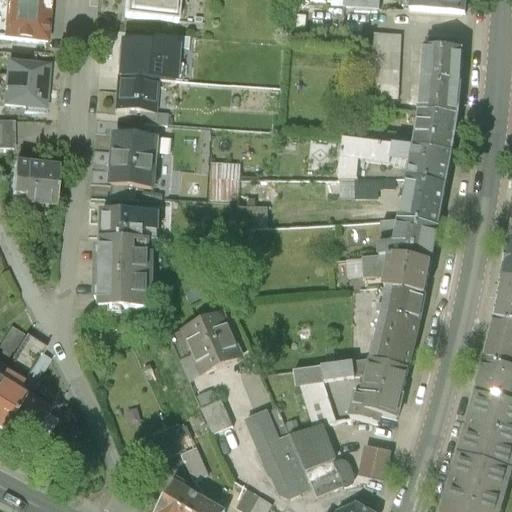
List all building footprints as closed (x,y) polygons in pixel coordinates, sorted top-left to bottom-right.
[(50,0),(0,0),(0,9),(1,9),(0,19),(0,39),(47,44),(50,0)] [(180,0),(126,0),(125,18),(179,22),(180,0)] [(379,0),(343,0),(343,8),(379,10),(379,0)] [(410,0),(409,12),(465,15),(465,0),(410,0)] [(131,41),(152,41),(152,31),(131,31),(131,41)] [(154,34),(153,46),(177,48),(189,49),(190,37),(154,34)] [(399,37),(367,35),(365,70),(376,71),(374,97),(396,98),(399,37)] [(121,44),(119,78),(156,81),(174,82),(177,48),(153,46),(121,44)] [(462,53),(426,50),(421,115),(457,119),(462,53)] [(49,56),(33,55),(32,67),(8,65),(5,105),(26,106),(26,113),(45,114),(49,56)] [(156,81),(119,78),(116,110),(154,113),(156,81)] [(457,119),(421,115),(416,150),(452,154),(457,119)] [(14,123),(0,122),(0,136),(14,136),(14,123)] [(157,139),(116,135),(111,186),(134,189),(152,190),(157,139)] [(0,149),(14,150),(14,136),(0,136),(0,149)] [(416,150),(344,143),(342,162),(392,166),(393,161),(402,162),(414,157),(409,181),(445,188),(452,154),(416,150)] [(209,199),(238,199),(239,162),(210,161),(209,199)] [(60,169),(29,165),(16,163),(13,196),(25,197),(24,205),(56,208),(60,169)] [(445,188),(409,181),(400,223),(436,231),(445,188)] [(134,189),(111,186),(109,200),(133,201),(134,189)] [(267,230),(268,207),(237,206),(236,229),(267,230)] [(157,214),(101,212),(100,240),(142,242),(143,231),(157,231),(157,214)] [(436,231),(400,223),(395,246),(377,248),(379,261),(389,260),(429,268),(436,231)] [(142,242),(100,240),(100,248),(96,248),(95,259),(99,259),(99,289),(94,288),(94,299),(98,299),(98,308),(145,309),(146,296),(150,296),(152,255),(147,255),(148,242),(142,242)] [(511,245),(508,245),(501,279),(511,281),(511,245)] [(429,268),(389,260),(379,261),(362,263),(364,276),(381,274),(388,272),(384,292),(423,299),(429,268)] [(511,281),(501,279),(494,321),(511,325),(511,281)] [(221,317),(181,335),(181,336),(192,360),(201,379),(241,361),(221,317)] [(419,326),(381,317),(371,363),(408,372),(419,326)] [(511,325),(494,321),(483,364),(511,371),(511,325)] [(27,335),(12,325),(0,344),(0,359),(9,365),(27,335)] [(47,347),(27,335),(9,365),(8,366),(0,379),(0,382),(18,393),(47,347)] [(181,336),(169,341),(180,365),(192,360),(181,336)] [(408,372),(371,363),(322,371),(324,385),(366,378),(362,398),(355,397),(352,409),(351,409),(348,421),(363,425),(365,415),(396,423),(408,372)] [(474,398),(479,399),(511,407),(511,371),(483,364),(474,398)] [(324,385),(322,371),(293,375),(295,389),(324,385)] [(0,382),(0,427),(5,431),(25,398),(18,393),(0,382)] [(324,385),(295,389),(297,401),(295,401),(298,410),(305,408),(306,410),(329,402),(324,385)] [(25,398),(5,431),(28,445),(36,431),(37,430),(48,411),(25,398)] [(511,407),(479,399),(476,409),(474,409),(463,446),(465,446),(461,461),(511,475),(511,470),(511,407)] [(223,400),(202,408),(212,435),(233,427),(223,400)] [(329,402),(306,410),(307,414),(301,415),(306,429),(312,427),(314,432),(323,429),(336,425),(329,402)] [(59,419),(48,411),(37,430),(36,431),(48,438),(59,419)] [(188,424),(145,437),(153,461),(195,447),(188,424)] [(337,463),(323,429),(314,432),(291,440),(306,475),(333,464),(337,463)] [(199,446),(182,452),(192,482),(209,476),(199,446)] [(385,485),(391,456),(364,451),(359,480),(385,485)] [(461,461),(459,470),(457,470),(446,505),(449,505),(446,511),(500,511),(501,511),(499,510),(503,496),(505,496),(511,475),(461,461)] [(333,464),(306,475),(316,501),(343,491),(333,464)] [(194,511),(200,502),(171,486),(156,511),(194,511)] [(237,510),(241,511),(268,511),(274,502),(246,490),(237,510)] [(226,511),(217,507),(214,511),(200,502),(194,511),(226,511)]
